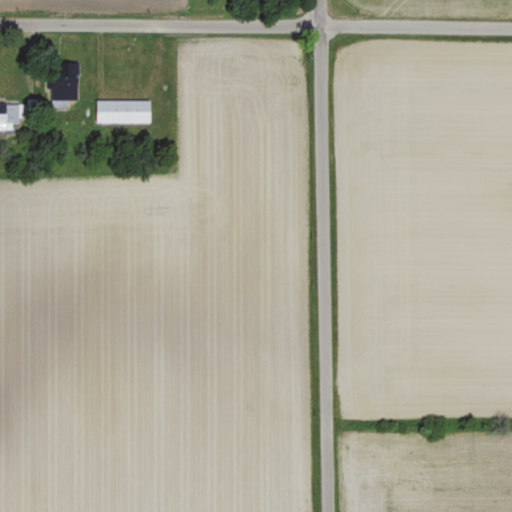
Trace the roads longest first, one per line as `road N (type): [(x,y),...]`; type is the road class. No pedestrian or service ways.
road 1 (residential): [(326,511),(317,0)]
road 2 (residential): [(0,20),(511,24)]
